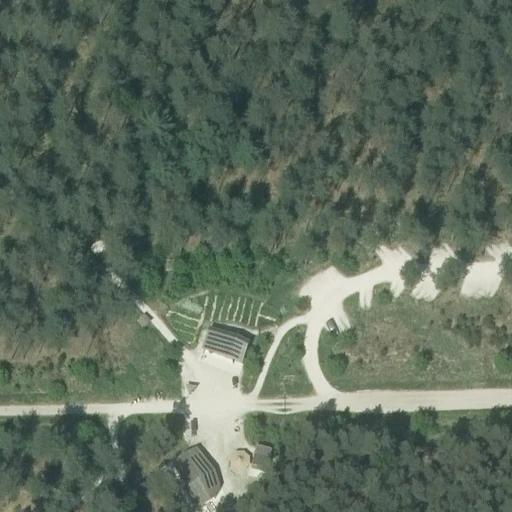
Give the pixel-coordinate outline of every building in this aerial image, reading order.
[(173,281),(165,282),(166,297),(174,296),(173,281)] [(249,348),(249,347),(209,331),(208,333),(209,333),(203,350),(240,365),(247,347),(249,348)] [(179,363),(171,363),(172,380),(179,379),(179,363)] [(255,449),(250,470),(266,474),(271,453),(255,449)] [(185,458),(171,466),(172,468),(175,467),(197,503),(206,498),(207,499),(211,496),(214,501),(220,491),(216,479),(213,480),(208,473),(207,474),(195,453),(187,458),(186,459),(185,458)]
